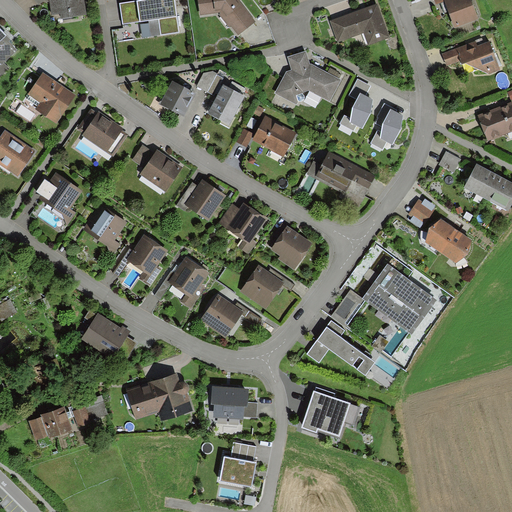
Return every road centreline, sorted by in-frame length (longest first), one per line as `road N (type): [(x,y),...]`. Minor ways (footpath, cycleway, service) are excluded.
road 1 (residential): [(265,355),(229,358),(203,349),(0,222)]
road 2 (residential): [(101,85),(211,163),(355,245)]
road 3 (residential): [(398,0),(422,73),(424,127),(395,196),(355,245)]
road 4 (residential): [(265,355),(282,424),(265,511)]
road 5 (residential): [(355,245),(283,344),(265,355)]
road 6 (residential): [(4,0),(101,85)]
